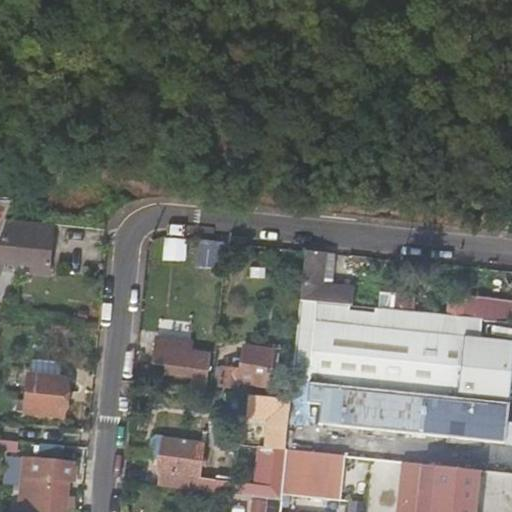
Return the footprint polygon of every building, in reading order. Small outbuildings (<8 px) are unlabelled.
[(45,266),(49,224),(6,219),(0,233),(0,263),(1,262),(45,266)] [(163,256),(181,258),(183,241),(164,240),(163,256)] [(196,265),(224,269),(227,243),(199,240),(196,265)] [(325,254),(305,251),(299,301),(352,306),(353,290),(321,286),(325,254)] [(387,306),(413,309),(413,296),(389,294),(387,306)] [(472,312),(511,317),(511,312),(511,304),(474,301),(472,312)] [(511,367),(511,345),(314,326),(309,381),(508,403),(511,367)] [(193,368),(190,390),(202,391),(206,355),(186,353),(187,342),(153,339),(151,364),(193,368)] [(242,381),(268,383),(271,347),(242,345),(242,357),(233,356),(231,367),(221,366),(219,386),(241,388),(242,381)] [(29,412),(72,415),(76,378),(40,374),(38,402),(29,401),(29,412)] [(508,403),(309,381),(306,403),(320,405),(318,424),(511,446),(511,427),(506,427),(508,403)] [(276,398),(270,449),(284,450),(289,399),(276,398)] [(160,473),(159,486),(194,490),(199,443),(160,439),(156,473),(160,473)] [(70,468),(25,465),(23,477),(36,478),(32,511),(63,511),(64,510),(66,493),(67,482),(70,482),(70,468)] [(423,465),(418,511),(432,511),(436,467),(423,465)] [(473,511),(477,471),(436,467),(432,511),(473,511)] [(23,477),(19,511),(32,511),(36,478),(23,477)]
